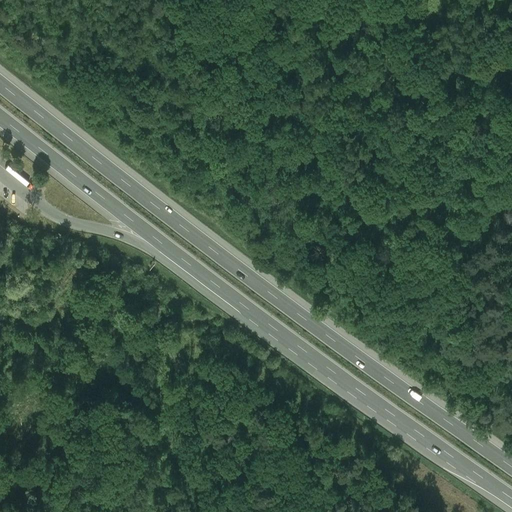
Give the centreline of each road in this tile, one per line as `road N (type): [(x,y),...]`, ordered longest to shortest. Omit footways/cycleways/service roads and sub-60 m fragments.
road 1 (motorway): [(511,469),(0,91)]
road 2 (motorway): [(182,261),(511,498)]
road 3 (motorway): [(0,123),(182,261)]
road 4 (motorway): [(37,205),(182,261)]
